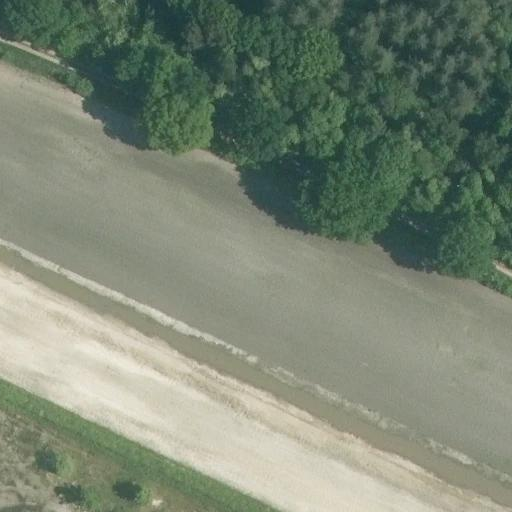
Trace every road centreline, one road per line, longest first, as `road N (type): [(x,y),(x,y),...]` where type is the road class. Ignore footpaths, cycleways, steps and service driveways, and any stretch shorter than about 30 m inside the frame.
road 1 (track): [(511,272),(144,94),(0,36)]
road 2 (track): [(195,0),(511,151)]
